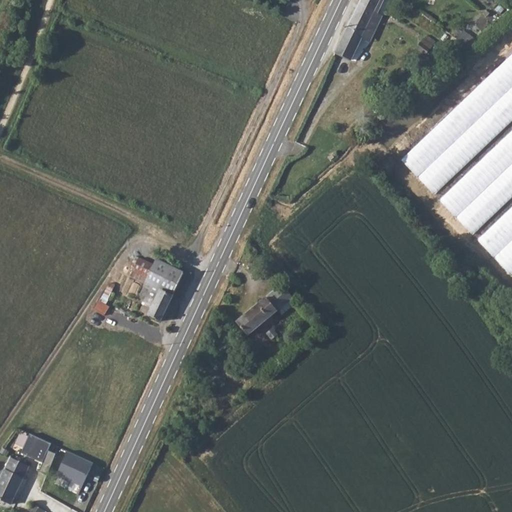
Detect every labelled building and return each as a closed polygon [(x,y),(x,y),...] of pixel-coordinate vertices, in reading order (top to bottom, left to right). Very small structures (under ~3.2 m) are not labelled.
[(360,0),(336,52),(352,59),(375,11),(379,12),(384,0),(360,0)] [(465,30),(458,38),(470,47),(476,38),(465,30)] [(511,54),(403,160),(437,195),(511,121),(511,54)] [(155,265),(146,283),(141,294),(146,297),(143,304),(152,308),(148,315),(161,322),(184,273),(157,261),(155,265)] [(283,285),(238,322),(249,335),(294,298),(292,295),(283,285)] [(95,309),(106,315),(111,305),(101,299),(95,309)] [(54,445),(21,428),(15,448),(22,455),(43,464),(54,445)] [(69,450),(58,474),(84,486),(95,462),(69,450)] [(11,458),(0,481),(0,498),(11,504),(29,467),(11,458)]
